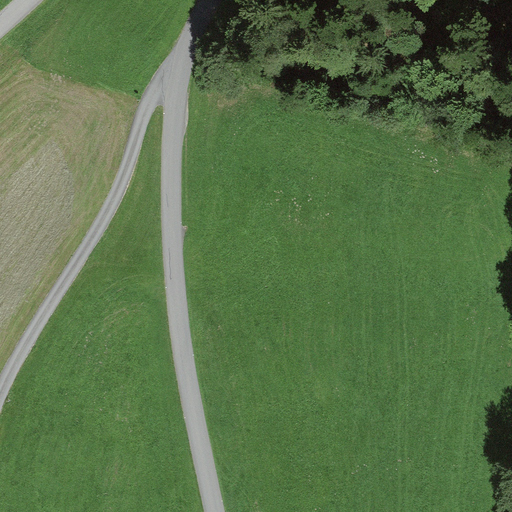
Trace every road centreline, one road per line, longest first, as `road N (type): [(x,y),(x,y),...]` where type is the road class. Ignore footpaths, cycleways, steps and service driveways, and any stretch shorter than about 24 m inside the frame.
road 1 (unclassified): [(212,0),(174,80),(171,229),(185,367),(216,511)]
road 2 (track): [(174,80),(153,95),(105,214),(0,397)]
